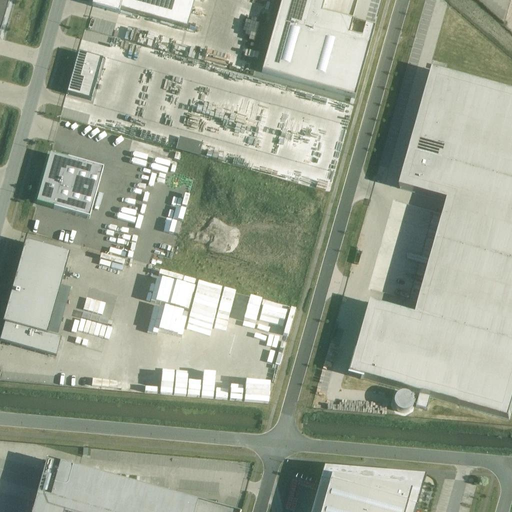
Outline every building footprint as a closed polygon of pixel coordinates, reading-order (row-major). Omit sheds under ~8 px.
[(0,0),(0,33),(1,29),(9,0),(0,0)] [(93,0),(91,7),(118,14),(119,11),(186,30),(194,0),(93,0)] [(281,0),(261,73),(354,99),(374,29),(351,22),(347,34),(317,26),(324,0),(281,0)] [(78,54),(67,95),(90,101),(102,61),(78,54)] [(367,303),(347,376),(418,395),(429,399),(509,421),(511,409),(511,92),(432,71),(399,190),(447,203),(416,316),(367,303)] [(49,155),(36,204),(53,209),(53,210),(89,220),(103,170),(67,159),(67,160),(49,155)] [(4,325),(0,339),(0,343),(55,359),(60,340),(46,336),(69,256),(25,244),(2,324),(4,325)] [(393,403),(393,404),(393,405),(393,406),(393,407),(394,408),(394,409),(394,410),(395,410),(396,411),(396,412),(397,412),(398,413),(399,413),(400,414),(401,414),(402,414),(403,414),(404,414),(405,414),(406,413),(407,413),(408,413),(408,412),(409,412),(410,411),(410,410),(411,410),(411,409),(412,408),(412,407),(412,406),(412,405),(413,404),(412,403),(412,402),(412,401),(412,400),(411,399),(411,398),(410,398),(410,397),(409,396),(408,396),(408,395),(407,395),(406,395),(405,394),(404,394),(403,394),(402,394),(401,394),(400,394),(399,395),(398,395),(397,396),(396,396),(396,397),(395,398),(394,398),(394,399),(394,400),(393,401),(393,402),(393,403)] [(418,395),(415,408),(426,411),(429,399),(418,395)] [(220,511),(104,480),(101,479),(98,478),(96,477),(88,475),(45,463),(43,471),(31,511),(220,511)] [(322,470),(310,511),(414,511),(423,479),(322,470)]
